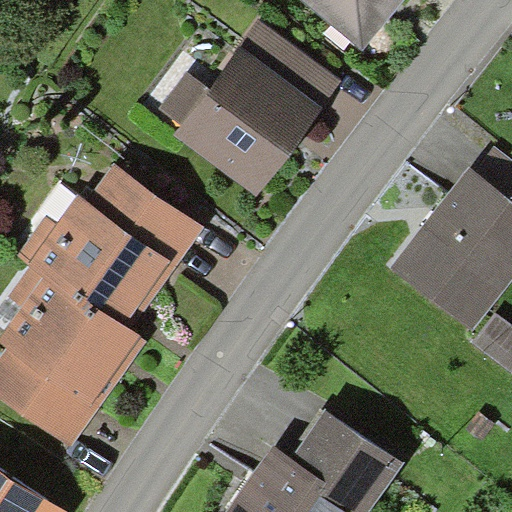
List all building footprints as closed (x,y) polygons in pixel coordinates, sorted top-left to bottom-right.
[(310,0),(356,38),(387,0),(310,0)] [(285,96),(306,68),(258,33),(237,60),(236,60),(183,131),(250,181),(303,110),(285,96)] [(111,318),(182,218),(116,172),(91,208),(81,201),(33,266),(125,331),(127,329),(111,318)] [(511,257),(511,209),(467,175),(396,267),(464,320),(511,257)] [(0,396),(52,434),(125,331),(33,266),(32,267),(48,279),(3,343),(13,350),(0,368),(0,396)] [(470,344),(507,373),(511,366),(511,332),(491,317),(470,344)] [(289,464),(274,453),(233,511),(338,511),(344,505),(354,511),(355,511),(392,460),(324,413),(289,464)] [(464,430),(477,440),(487,426),(474,416),(464,430)] [(0,511),(38,511),(44,503),(4,477),(0,473),(0,511)]
